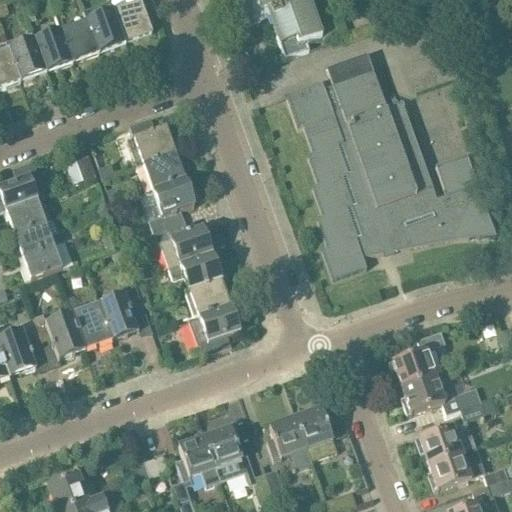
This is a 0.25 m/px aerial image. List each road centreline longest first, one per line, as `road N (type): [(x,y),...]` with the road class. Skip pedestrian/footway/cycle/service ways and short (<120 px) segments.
road 1 (residential): [(0,461),(301,354)]
road 2 (residential): [(301,354),(206,83)]
road 3 (residential): [(206,83),(0,159)]
road 4 (residential): [(336,342),(511,291)]
road 5 (residential): [(397,511),(336,342)]
